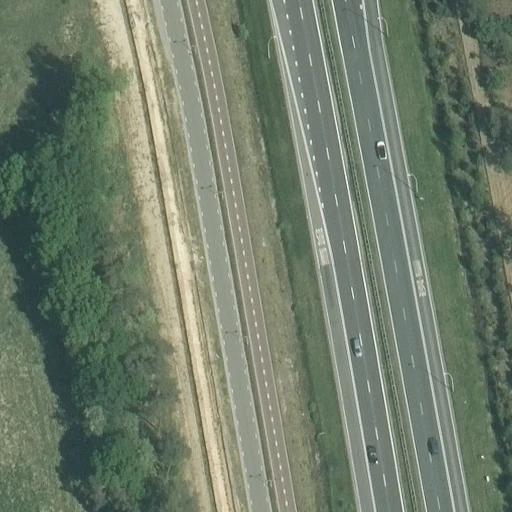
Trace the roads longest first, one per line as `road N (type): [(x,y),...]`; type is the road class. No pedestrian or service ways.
road 1 (tertiary): [(162,0),(258,511)]
road 2 (trunk): [(439,511),(345,0)]
road 3 (trunk): [(297,0),(388,511)]
